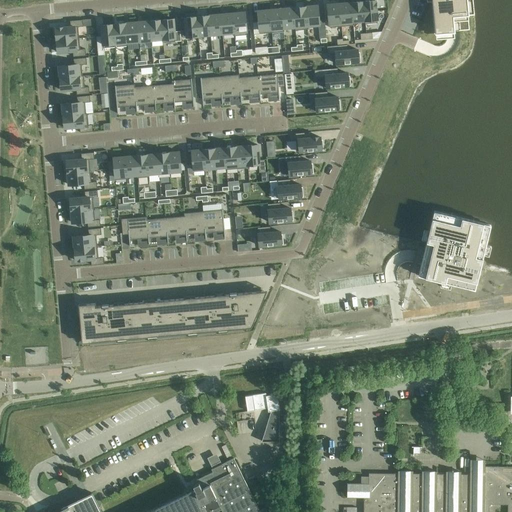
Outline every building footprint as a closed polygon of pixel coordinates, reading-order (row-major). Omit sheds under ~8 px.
[(375,0),(363,1),(365,24),(377,23),(375,1),(375,0)] [(426,0),(427,1),(432,1),(435,33),(446,32),(447,31),(454,31),(458,31),(458,30),(469,30),(467,14),(465,0),(426,0)] [(363,1),(351,3),(353,25),(353,21),(364,20),(364,24),(365,24),(363,1)] [(351,3),(339,4),(341,26),(353,25),(351,3)] [(339,4),(327,5),(327,8),(329,27),(341,26),(339,4)] [(317,6),(305,7),(307,29),(307,26),(319,25),(317,10),(317,6)] [(305,7),(293,8),(295,30),(307,29),(305,7)] [(293,8),(281,9),(283,31),(284,31),(283,28),(294,27),(295,30),(293,8)] [(281,9),(269,10),(271,32),(283,31),(281,9)] [(269,10),(257,11),(259,34),(271,32),(269,10)] [(244,12),(232,13),(234,36),(246,35),(244,12)] [(232,13),(220,14),(222,33),(234,32),(234,36),(232,13)] [(216,15),(208,16),(210,34),(222,33),(220,14),(216,15)] [(208,16),(196,17),(198,36),(210,34),(208,16)] [(196,17),(184,18),(186,37),(198,36),(196,17)] [(173,19),(161,20),(162,39),(162,42),(175,41),(173,19)] [(70,27),(55,28),(56,40),(79,38),(78,27),(83,26),(82,20),(72,20),(70,21),(70,27)] [(161,20),(149,21),(150,40),(162,39),(161,20)] [(143,21),(137,22),(139,41),(150,40),(149,21),(143,21)] [(137,22),(125,23),(127,42),(139,41),(137,22)] [(125,23),(113,24),(115,47),(127,46),(127,42),(125,23)] [(113,24),(101,25),(101,27),(102,34),(96,34),(98,53),(104,52),(104,48),(115,47),(113,24)] [(79,38),(56,40),(57,52),(72,51),(73,57),(86,55),(85,49),(80,49),(79,38)] [(347,44),(334,45),(335,52),(335,53),(336,64),(357,62),(356,53),(355,53),(354,50),(348,50),(347,44)] [(74,64),(58,66),(60,78),(83,76),(83,75),(82,75),(81,65),(86,64),(86,57),(73,59),(74,64)] [(277,74),(258,76),(259,94),(279,92),(278,86),(284,86),(283,73),(277,74)] [(337,74),(323,75),(324,88),(350,85),(349,76),(347,76),(347,73),(337,74)] [(239,74),(219,76),(221,98),(240,96),(239,77),(239,74)] [(83,76),(60,78),(61,90),(76,89),(76,94),(89,93),(88,86),(84,87),(83,76)] [(219,76),(200,78),(202,99),(221,98),(219,76)] [(239,77),(240,96),(259,94),(258,76),(239,77)] [(191,79),(171,80),(172,83),(174,102),(193,100),(191,79)] [(172,83),(153,85),(155,104),(174,102),(172,83)] [(134,84),(115,86),(116,107),(136,106),(134,87),(135,87),(134,84)] [(135,87),(134,87),(136,106),(155,104),(153,85),(135,87)] [(77,102),(62,104),(63,116),(87,114),(87,113),(86,113),(85,102),(90,102),(89,95),(76,96),(77,102)] [(330,97),(315,99),(316,111),(342,109),(341,100),(339,100),(339,96),(330,97)] [(63,117),(62,117),(62,124),(64,123),(64,128),(79,126),(80,132),(92,131),(92,124),(88,125),(87,114),(63,116),(63,117)] [(310,132),(295,133),(296,152),(322,149),(321,140),(320,140),(319,137),(310,138),(310,132)] [(257,145),(246,146),(247,165),(248,165),(258,164),(259,172),(265,172),(265,166),(264,159),(258,160),(257,145)] [(246,146),(235,147),(237,168),(248,167),(248,165),(247,165),(246,146)] [(235,147),(224,148),(226,167),(225,167),(226,169),(237,168),(235,147)] [(224,148),(213,149),(215,168),(225,167),(226,167),(224,148)] [(213,149),(203,150),(204,169),(215,168),(213,149)] [(203,150),(191,151),(193,165),(187,166),(188,173),(193,173),(193,170),(204,169),(203,150)] [(81,159),(66,160),(67,172),(90,170),(89,159),(94,159),(93,152),(81,153),(81,159)] [(178,152),(167,153),(169,172),(180,171),(178,152)] [(167,153),(157,154),(158,173),(169,172),(167,153)] [(157,154),(146,155),(148,174),(158,173),(157,154)] [(146,155),(135,156),(137,175),(136,175),(137,178),(148,177),(148,174),(146,155)] [(300,155),(285,157),(286,175),(312,173),(311,164),(310,164),(309,161),(300,161),(300,155)] [(135,156),(124,157),(126,176),(136,175),(137,175),(135,156)] [(124,157),(113,158),(115,179),(127,178),(126,176),(124,157)] [(90,170),(67,172),(68,184),(84,183),(84,189),(97,188),(96,181),(91,182),(90,170)] [(290,179),(277,180),(279,199),(303,196),(302,187),(300,188),(300,184),(290,185),(290,179)] [(85,197),(70,198),(71,210),(93,208),(92,197),(98,197),(97,190),(84,191),(85,197)] [(280,203),(267,204),(269,222),(293,220),(292,211),(290,211),(290,208),(280,209),(280,203)] [(93,208),(71,210),(72,222),(87,221),(87,227),(100,226),(100,219),(95,219),(94,208),(93,208)] [(222,209),(203,211),(205,233),(224,231),(222,209)] [(203,211),(183,213),(184,216),(186,234),(205,233),(203,211)] [(424,249),(418,276),(441,281),(440,287),(450,289),(451,284),(474,290),(479,269),(481,263),(483,255),(488,256),(491,246),(485,245),(490,225),(434,211),(429,231),(423,230),(421,239),(426,241),(426,243),(424,249)] [(147,216),(121,219),(122,234),(128,234),(129,240),(148,238),(146,219),(147,219),(147,216)] [(184,216),(165,218),(167,236),(186,234),(184,216)] [(147,219),(146,219),(148,238),(167,236),(165,218),(147,219)] [(270,226),(257,227),(259,246),(282,244),(282,235),(280,235),(280,231),(270,232),(270,226)] [(88,235),(73,236),(74,248),(98,246),(97,246),(96,235),(101,234),(100,228),(88,229),(88,235)] [(98,246),(74,248),(75,256),(75,260),(90,259),(91,265),(104,264),(103,257),(99,257),(98,246)] [(86,311),(79,312),(81,335),(88,334),(89,342),(117,339),(117,337),(126,336),(126,338),(148,336),(147,334),(156,333),(156,336),(188,333),(188,330),(196,330),(196,332),(218,330),(218,328),(226,327),(227,329),(246,327),(245,322),(253,322),(257,312),(262,299),(259,298),(259,291),(236,293),(230,293),(230,294),(223,294),(223,297),(215,298),(215,295),(204,296),(193,297),(193,300),(185,300),(185,298),(173,299),(153,301),(153,303),(145,304),(144,301),(122,303),(123,306),(114,307),(114,304),(108,305),(108,304),(102,305),(96,306),(95,303),(85,304),(86,311)] [(265,393),(244,396),(246,411),(267,408),(267,412),(270,411),(263,434),(261,441),(278,441),(279,410),(276,394),(265,396),(265,393)] [(511,511),(511,395),(510,395),(510,409),(511,408),(511,466),(484,466),(484,472),(480,472),(480,467),(473,467),(473,471),(469,471),(469,474),(460,474),(460,471),(445,471),(445,474),(436,474),(436,471),(421,471),(421,473),(412,473),(412,471),(397,470),(397,473),(368,472),(368,486),(364,486),(364,484),(348,484),(348,491),(347,491),(347,497),(363,497),(362,511),(511,511)] [(212,459),(221,455),(217,446),(208,450),(212,459)] [(212,511),(220,509),(221,511),(266,511),(265,507),(258,510),(233,458),(211,469),(212,472),(196,479),(197,482),(193,485),(196,491),(195,491),(195,490),(149,511),(100,511),(91,493),(62,507),(63,509),(64,511),(212,511)] [(279,465),(256,476),(262,488),(285,476),(279,464),(279,465)]
